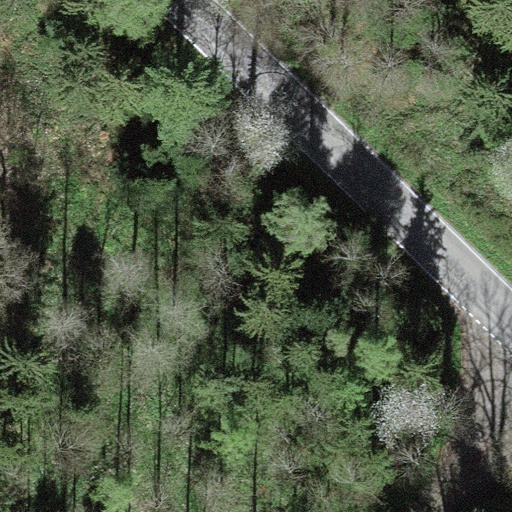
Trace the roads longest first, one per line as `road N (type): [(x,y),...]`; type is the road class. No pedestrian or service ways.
road 1 (unclassified): [(179,0),(511,298)]
road 2 (track): [(422,511),(511,412)]
